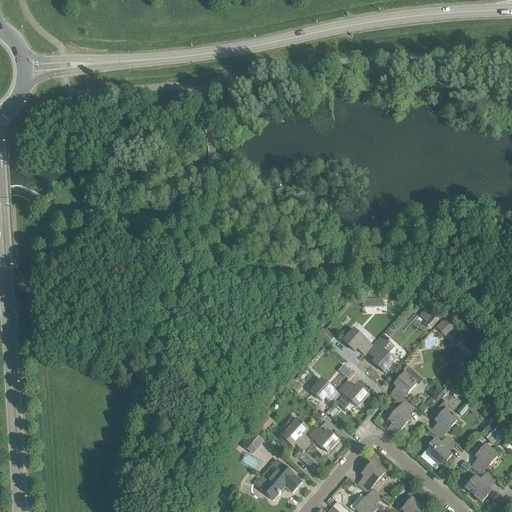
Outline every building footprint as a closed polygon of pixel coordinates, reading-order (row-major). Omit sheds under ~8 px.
[(427,323),(424,325),(431,331),(441,319),(435,313),(427,323)] [(445,318),(436,328),(441,333),(451,323),(445,318)] [(326,328),(318,338),(327,346),(330,342),(335,336),(326,328)] [(364,356),(367,353),(372,347),(353,330),(342,342),(354,352),(357,349),(364,356)] [(382,335),(372,347),(367,353),(375,360),(372,363),(384,373),(394,361),(387,355),(394,347),(389,343),(390,342),(382,335)] [(474,351),(464,341),(459,346),(465,352),(463,354),(468,358),(470,356),(474,351)] [(390,396),(399,404),(416,385),(418,387),(423,381),(408,367),(402,373),(404,374),(394,386),(397,388),(390,396)] [(325,399),(332,406),(340,397),(321,380),(310,392),(322,402),(325,399)] [(338,391),(357,408),(368,396),(356,386),(353,389),(346,382),(338,391)] [(405,401),(388,421),(392,425),(388,429),(396,436),(410,420),(407,417),(414,409),(405,401)] [(431,432),(440,440),(457,421),(453,417),(448,412),(451,408),(445,402),(435,413),(439,417),(435,422),(438,424),(431,432)] [(465,403),(453,417),(457,421),(470,407),(465,403)] [(422,405),(418,410),(422,414),(427,409),(422,405)] [(332,407),(327,413),(331,416),(336,410),(332,407)] [(266,417),(259,425),(265,430),(272,422),(266,417)] [(493,424),(482,436),(489,442),(500,430),(493,424)] [(349,425),(345,429),(351,435),(355,430),(349,425)] [(295,445),(303,451),(311,443),(291,426),(281,437),(292,448),(295,445)] [(308,437),(328,454),(338,442),(327,431),(324,435),(316,428),(308,437)] [(253,433),(242,446),(252,455),(263,442),(253,433)] [(429,457),(441,468),(451,456),(448,453),(455,446),(446,438),(441,444),(435,439),(429,447),(434,451),(429,457)] [(511,440),(509,439),(502,447),(511,454),(511,453),(511,440)] [(471,468),(480,476),(497,456),(485,446),(475,457),(478,460),(471,468)] [(303,453),(298,459),(312,471),(317,465),(303,453)] [(358,486),(366,494),(384,474),(372,464),(361,475),(364,478),(358,486)] [(292,494),(301,483),(294,477),(282,465),(260,490),(273,501),(278,495),(279,496),(280,494),(279,494),(285,488),(292,494)] [(486,473),(469,493),(481,503),(491,491),(488,489),(495,481),(486,473)] [(348,481),(342,488),(344,490),(349,490),(353,485),(348,481)] [(372,491),(355,511),(357,511),(375,511),(378,509),(375,507),(381,499),(372,491)] [(421,511),(424,510),(412,499),(402,511),(421,511)]
